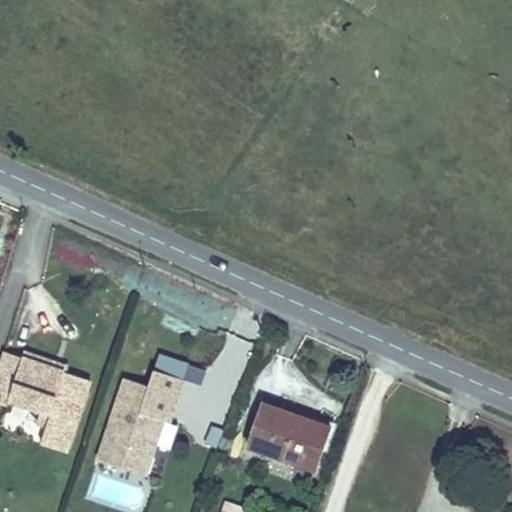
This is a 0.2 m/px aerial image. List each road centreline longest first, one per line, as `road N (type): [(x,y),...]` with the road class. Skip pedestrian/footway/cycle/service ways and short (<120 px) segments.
road 1 (tertiary): [(0,170),(511,397)]
road 2 (unknown): [(51,193),(0,337)]
